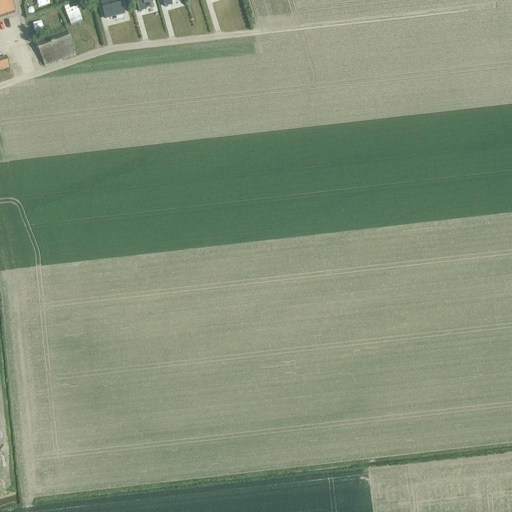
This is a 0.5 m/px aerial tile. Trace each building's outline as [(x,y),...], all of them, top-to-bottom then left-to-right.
[(0,0),(0,18),(15,13),(10,0),(0,0)] [(113,0),(114,1),(101,4),(105,19),(124,14),(120,0),(113,0)] [(136,0),(140,12),(148,10),(146,5),(153,3),(152,0),(136,0)] [(85,27),(78,29),(83,43),(89,41),(85,27)] [(36,44),(45,67),(76,55),(67,32),(36,44)] [(0,72),(9,70),(6,58),(0,59),(0,72)]
